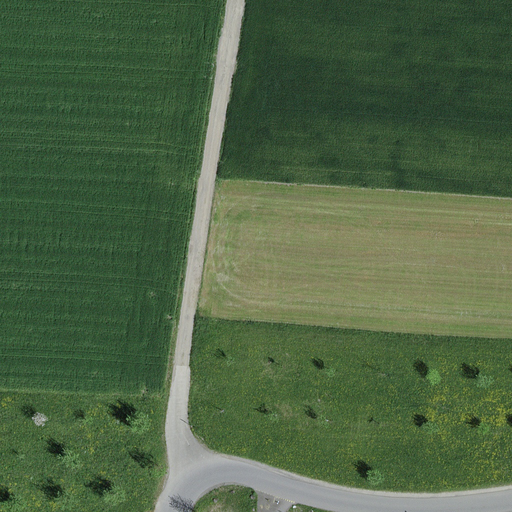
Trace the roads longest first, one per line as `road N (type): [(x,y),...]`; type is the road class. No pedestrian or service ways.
road 1 (track): [(245,0),(180,418),(201,474)]
road 2 (unclassified): [(181,511),(201,474),(223,466),(416,506),(511,498)]
